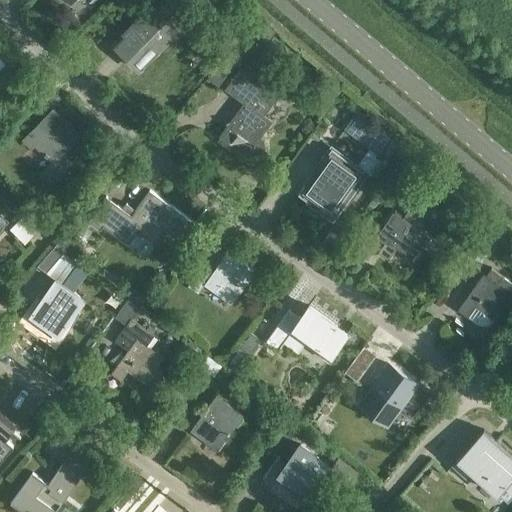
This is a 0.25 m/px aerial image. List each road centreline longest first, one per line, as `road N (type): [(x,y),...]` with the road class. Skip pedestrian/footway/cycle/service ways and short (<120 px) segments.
road 1 (residential): [(475,390),(133,137),(0,7)]
road 2 (tertiary): [(511,173),(308,0)]
road 3 (residential): [(211,511),(0,360)]
road 4 (residential): [(371,511),(475,390)]
